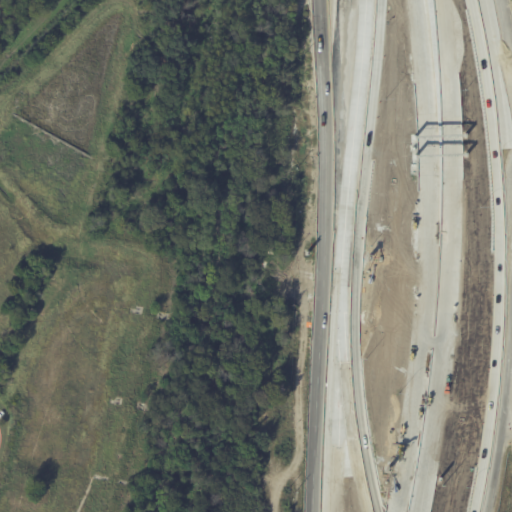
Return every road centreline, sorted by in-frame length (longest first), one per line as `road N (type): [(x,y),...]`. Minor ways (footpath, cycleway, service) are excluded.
road 1 (motorway): [(418,511),(448,300),(452,145),(441,0)]
road 2 (motorway): [(417,0),(428,228),(420,353),(398,495)]
road 3 (motorway): [(478,511),(500,393),(504,309),(495,51)]
road 4 (motorway): [(342,282),(349,423),(370,511)]
road 5 (motorway): [(342,282),(325,511)]
road 6 (motorway): [(362,0),(353,163)]
